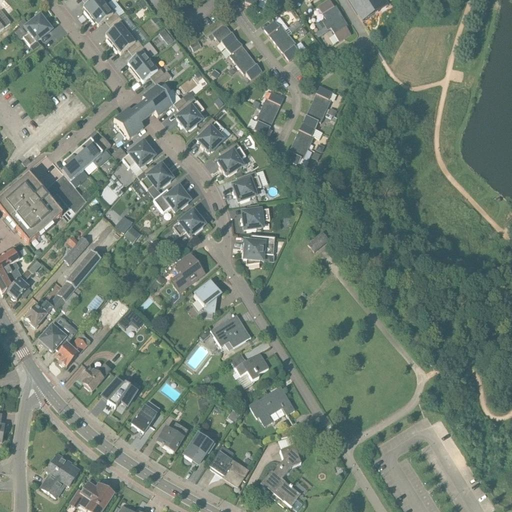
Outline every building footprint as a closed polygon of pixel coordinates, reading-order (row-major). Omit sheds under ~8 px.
[(89,20),(108,5),(103,0),(85,0),(89,4),(83,9),(85,12),(83,13),(89,20)] [(114,0),(110,3),(119,17),(125,13),(115,0),(114,0)] [(245,0),(244,3),(257,8),(260,1),(262,2),(262,0),(245,0)] [(349,0),(363,22),(380,12),(375,3),(380,0),(349,0)] [(326,22),(323,24),(325,28),(342,18),(339,11),(337,13),(330,1),(318,9),(322,16),(323,16),(326,22)] [(106,22),(109,26),(119,19),(108,5),(89,20),(94,26),(95,25),(98,28),(106,22)] [(0,13),(0,33),(10,25),(0,13)] [(342,18),(325,28),(326,29),(328,32),(331,30),(335,36),(339,43),(351,36),(344,25),(346,24),(342,18)] [(30,26),(25,30),(29,34),(22,40),(29,48),(50,32),(46,27),(48,26),(45,22),(43,23),(39,19),(38,20),(37,19),(29,25),(30,26)] [(111,48),(130,33),(119,19),(109,26),(113,31),(105,37),(107,40),(106,42),(111,48)] [(276,47),(289,37),(281,28),(280,29),(275,23),(264,31),(276,47)] [(325,28),(323,24),(322,23),(316,26),(320,31),(325,28)] [(224,26),(211,36),(214,39),(219,46),(220,45),(225,50),(236,42),(224,26)] [(289,31),(292,35),(298,30),(295,26),(289,31)] [(164,31),(159,35),(168,46),(173,42),(164,31)] [(128,50),(132,55),(141,47),(130,33),(111,48),(116,55),(118,53),(120,57),(128,50)] [(276,47),(289,63),(299,55),(294,49),(296,47),(289,37),(276,47)] [(228,58),(233,65),(236,68),(249,58),(236,42),(225,50),(230,57),(228,58)] [(193,54),(201,49),(198,43),(189,48),(193,54)] [(152,61),(141,47),(132,55),(135,59),(127,65),(130,69),(128,70),(133,76),(152,61)] [(231,77),(239,71),(243,77),(245,76),(250,82),(261,73),(249,58),(236,68),(228,74),(231,77)] [(152,61),(133,76),(138,83),(140,82),(143,85),(151,78),(155,83),(164,75),(152,61)] [(166,73),(164,75),(155,83),(159,88),(171,79),(166,73)] [(145,104),(143,105),(144,106),(146,105),(149,110),(166,97),(161,90),(159,91),(156,88),(156,89),(142,100),(145,104)] [(312,106),(326,113),(328,111),(331,104),(329,103),(332,95),(320,89),(312,106)] [(260,112),(275,119),(283,101),(271,95),(268,102),(265,101),(260,112)] [(171,103),(166,97),(149,110),(153,114),(151,116),(152,117),(154,115),(157,119),(171,108),(172,108),(169,105),(171,103)] [(173,107),(177,112),(186,104),(183,99),(173,107)] [(193,99),(186,104),(177,112),(180,116),(176,120),(180,125),(178,126),(181,130),(183,129),(187,133),(188,132),(189,133),(197,127),(196,126),(201,122),(197,118),(203,112),(193,99)] [(219,99),(214,103),(219,109),(224,105),(219,99)] [(141,124),(142,125),(152,117),(151,116),(153,114),(149,110),(146,105),(144,106),(143,105),(133,114),(131,116),(135,121),(139,126),(141,124)] [(321,125),(323,120),(331,124),(334,118),(332,118),(332,116),(328,114),(326,113),(312,106),(303,124),(316,130),(319,124),(321,125)] [(114,127),(119,134),(135,121),(131,116),(133,114),(131,115),(128,111),(114,122),(113,123),(116,126),(114,127)] [(260,112),(258,116),(255,124),(257,124),(253,132),(266,137),(275,119),(260,112)] [(197,134),(201,138),(197,143),(201,147),(199,149),(203,152),(205,150),(209,155),(211,153),(212,154),(218,148),(217,147),(222,142),(218,138),(223,132),(211,120),(197,134)] [(135,121),(119,134),(124,140),(126,139),(128,142),(129,141),(143,130),(140,126),(142,125),(141,124),(139,126),(135,121)] [(303,124),(295,142),(310,149),(314,140),(312,139),(316,130),(303,124)] [(110,148),(106,144),(102,139),(98,143),(106,152),(110,148)] [(304,162),(310,149),(295,142),(285,162),(298,168),(301,161),(304,162)] [(86,145),(81,150),(92,164),(106,152),(98,143),(94,147),(91,144),(88,147),(86,145)] [(219,155),(222,160),(217,163),(220,168),(218,170),(221,174),(223,173),(226,178),(228,177),(229,178),(237,173),(236,172),(241,168),(238,163),(245,159),(236,144),(219,155)] [(136,165),(139,170),(144,166),(145,167),(152,161),(151,160),(153,158),(149,154),(152,152),(148,148),(146,150),(143,145),(122,161),(129,170),(136,165)] [(315,152),(322,155),(324,149),(318,147),(315,152)] [(120,149),(110,157),(114,161),(123,154),(120,149)] [(83,172),(92,164),(81,150),(71,158),(83,172)] [(312,160),(318,163),(321,157),(314,154),(312,160)] [(62,166),(63,168),(66,171),(62,175),(63,177),(74,190),(88,178),(83,172),(71,158),(62,166)] [(21,165),(25,169),(30,164),(27,160),(21,165)] [(140,184),(147,193),(153,187),(157,192),(162,188),(163,189),(170,184),(169,182),(171,181),(167,176),(170,175),(166,171),(164,172),(161,168),(156,171),(152,167),(143,174),(147,179),(140,184)] [(86,204),(85,202),(81,198),(74,190),(63,177),(45,192),(28,173),(0,196),(0,213),(6,221),(4,222),(4,221),(3,222),(7,226),(9,224),(13,228),(10,230),(14,235),(15,234),(14,234),(16,232),(28,246),(60,217),(67,225),(86,204)] [(238,186),(232,188),(234,194),(232,194),(234,199),(236,198),(238,204),(240,203),(241,205),(249,202),(249,200),(255,198),(253,192),(261,189),(255,173),(236,180),(238,186)] [(153,203),(163,216),(171,209),(174,214),(179,210),(180,211),(188,206),(187,204),(189,203),(185,198),(187,197),(184,193),(182,194),(178,190),(169,196),(166,192),(153,203)] [(86,193),(81,198),(85,202),(90,197),(86,193)] [(247,209),(248,214),(242,215),(243,221),(240,222),(241,227),(243,226),(244,232),(246,232),(246,233),(256,232),(256,231),(262,230),(261,224),(269,223),(268,212),(259,213),(259,207),(247,209)] [(189,238),(194,234),(195,235),(203,230),(202,228),(203,227),(200,222),(202,221),(198,217),(196,218),(193,214),(172,230),(179,239),(186,233),(189,238)] [(122,236),(131,226),(123,219),(114,229),(122,236)] [(323,234),(315,240),(307,246),(311,251),(314,248),(316,250),(327,240),(329,242),(323,234)] [(245,267),(259,266),(259,262),(262,263),(262,257),(273,258),(274,240),(250,238),(250,244),(245,244),(245,250),(242,250),(242,255),(244,255),(244,261),(246,261),(245,267)] [(78,245),(72,239),(66,245),(72,251),(78,245)] [(88,246),(81,240),(78,245),(72,251),(62,262),(69,267),(88,246)] [(164,253),(160,249),(155,254),(159,258),(164,253)] [(2,299),(3,298),(6,294),(11,289),(16,284),(7,269),(18,262),(13,254),(0,261),(0,294),(2,297),(1,297),(2,299)] [(66,285),(67,286),(75,292),(100,262),(91,255),(66,285)] [(202,274),(190,257),(176,267),(181,275),(169,284),(176,293),(167,305),(171,310),(184,299),(180,294),(190,286),(189,284),(202,274)] [(11,289),(6,294),(11,298),(11,300),(13,302),(15,302),(16,303),(28,290),(23,286),(32,276),(27,272),(16,284),(11,289)] [(165,283),(159,277),(146,292),(148,295),(160,286),(161,287),(165,283)] [(193,298),(204,312),(214,313),(217,293),(210,284),(193,298)] [(67,286),(57,298),(57,299),(65,305),(73,294),(75,292),(67,286)] [(78,299),(73,294),(65,305),(60,311),(64,315),(78,299)] [(51,322),(56,315),(48,309),(40,302),(23,322),(24,323),(24,324),(23,324),(23,325),(24,326),(24,327),(25,328),(26,328),(27,328),(28,328),(29,328),(30,327),(34,331),(46,318),(51,322)] [(118,324),(125,331),(129,327),(132,326),(137,331),(144,324),(130,311),(118,324)] [(203,343),(211,336),(220,350),(231,343),(235,349),(250,340),(250,339),(249,340),(240,325),(238,326),(234,319),(209,334),(207,330),(199,339),(203,343)] [(44,347),(52,354),(55,351),(58,355),(75,336),(65,326),(61,331),(54,325),(39,342),(40,343),(39,346),(42,349),(44,347)] [(54,360),(66,370),(86,348),(78,341),(69,350),(66,347),(54,360)] [(257,378),(268,371),(268,370),(267,371),(262,363),(263,363),(259,356),(234,371),(239,379),(246,375),(251,384),(258,380),(257,378)] [(83,385),(92,393),(110,372),(103,366),(95,375),(94,373),(93,374),(88,369),(79,380),(84,384),(83,385)] [(123,387),(122,388),(116,382),(101,399),(107,405),(106,406),(114,411),(119,404),(127,409),(136,395),(128,391),(128,390),(123,387)] [(281,390),(281,389),(249,408),(256,420),(258,419),(264,429),(272,424),(268,417),(281,409),(286,418),(287,418),(286,416),(293,412),(294,413),(280,390),(281,390)] [(207,400),(198,401),(199,410),(209,408),(207,400)] [(136,420),(131,427),(139,433),(139,432),(142,435),(143,435),(151,423),(146,419),(150,414),(144,409),(136,420)] [(232,412),(227,420),(235,425),(240,416),(232,412)] [(295,426),(295,425),(278,435),(278,436),(281,440),(301,435),(300,435),(295,426)] [(163,449),(174,455),(187,434),(175,427),(171,434),(165,430),(156,444),(161,448),(163,449)] [(199,434),(191,446),(183,459),(191,464),(192,462),(198,466),(205,455),(208,457),(214,447),(206,442),(207,440),(199,434)] [(261,484),(260,485),(260,486),(266,491),(268,487),(275,492),(273,494),(283,502),(291,509),(292,509),(290,507),(298,497),(281,482),(291,469),(300,466),(294,448),(279,453),(283,463),(270,479),(268,478),(262,485),(261,484)] [(229,483),(237,488),(246,474),(219,456),(210,470),(223,478),(230,482),(229,483)] [(49,476),(40,490),(55,501),(65,486),(68,488),(79,473),(70,467),(71,466),(57,457),(46,474),(49,476)] [(95,490),(88,485),(81,495),(77,493),(68,506),(75,510),(77,507),(85,511),(101,511),(112,497),(101,489),(99,493),(96,491),(96,490),(95,490)]
